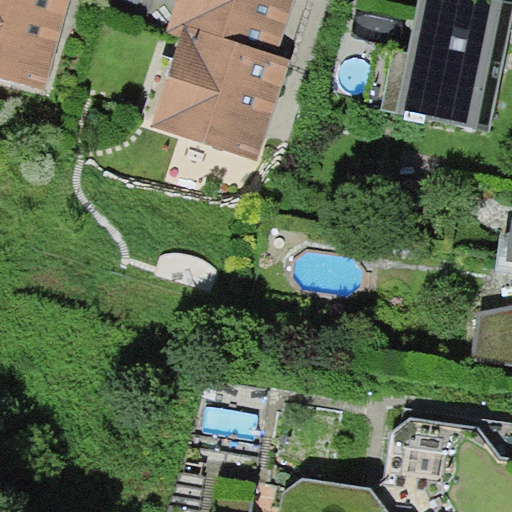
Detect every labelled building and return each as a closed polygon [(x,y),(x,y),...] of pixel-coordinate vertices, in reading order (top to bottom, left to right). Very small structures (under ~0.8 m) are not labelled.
[(61,0),(0,0),(0,78),(41,88),(61,0)] [(290,0),(171,0),(164,30),(174,33),(274,60),(290,0)] [(501,4),(469,0),(407,0),(391,118),(483,130),(501,4)] [(511,16),(503,73),(511,74),(511,16)] [(274,60),(174,33),(147,131),(260,161),(286,63),(274,60)] [(511,221),(498,219),(491,273),(511,275),(511,221)] [(511,309),(476,318),(467,355),(470,366),(511,371),(511,309)] [(375,499),(353,496),(368,511),(511,511),(511,463),(499,463),(471,431),(401,424),(383,434),(375,499)] [(368,511),(353,496),(295,488),(279,505),(278,511),(368,511)]
